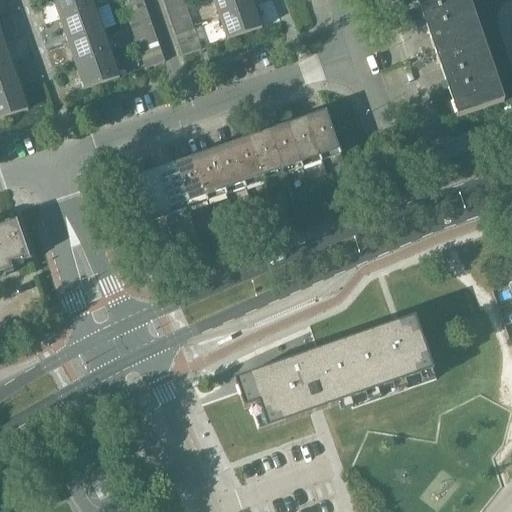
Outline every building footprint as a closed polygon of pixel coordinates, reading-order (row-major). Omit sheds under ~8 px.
[(53,0),(61,22),(95,10),(91,0),(53,0)] [(137,1),(134,0),(121,0),(124,8),(132,12),(137,1)] [(162,0),(166,12),(170,11),(174,0),(162,0)] [(254,6),(252,0),(213,0),(219,18),(254,6)] [(415,0),(424,24),(435,55),(482,39),(468,0),(415,0)] [(132,12),(146,19),(149,18),(145,5),(137,1),(132,12)] [(254,6),(219,18),(227,41),(262,29),(254,6)] [(61,22),(69,45),(103,33),(95,10),(61,22)] [(195,34),(191,21),(188,22),(181,37),(192,42),(195,34)] [(111,55),(103,33),(69,45),(77,67),(111,55)] [(182,57),(185,56),(192,42),(181,37),(178,44),(182,57)] [(153,46),(139,39),(136,40),(140,53),(147,57),(153,46)] [(435,55),(446,87),(457,119),(504,103),(482,39),(435,55)] [(0,68),(12,64),(4,42),(0,43),(0,68)] [(153,46),(147,57),(162,64),(165,63),(160,50),(153,46)] [(77,67),(85,91),(120,79),(111,55),(77,67)] [(12,64),(0,68),(0,94),(20,87),(12,64)] [(0,94),(0,120),(28,111),(20,87),(0,94)] [(306,120),(321,163),(341,156),(326,113),(306,120)] [(321,163),(306,120),(287,126),(302,170),(321,163)] [(302,170),(287,126),(268,133),(284,176),(302,170)] [(284,176),(268,133),(249,139),(265,183),(284,176)] [(265,183),(249,139),(230,146),(246,190),(265,183)] [(246,190),(230,146),(211,153),(227,196),(246,190)] [(227,196),(211,153),(193,159),(208,203),(227,196)] [(208,203),(193,159),(174,166),(189,210),(208,203)] [(155,172),(170,216),(189,210),(174,166),(155,172)] [(150,223),(170,216),(155,172),(135,179),(150,223)] [(329,184),(317,188),(321,199),(333,195),(329,184)] [(309,188),(297,192),(302,206),(314,202),(309,188)] [(0,277),(13,273),(11,267),(32,260),(18,221),(0,227),(0,277)] [(402,331),(389,336),(361,345),(334,355),(312,362),(310,356),(309,356),(289,363),(277,367),(243,379),(247,390),(246,390),(247,393),(251,405),(249,406),(250,409),(259,434),(268,431),(310,416),(324,411),(331,409),(338,406),(349,402),(350,402),(351,402),(365,397),(378,392),(392,387),(405,383),(420,378),(432,373),(434,373),(420,334),(415,319),(401,323),(400,324),(402,331)] [(405,443),(425,442),(424,419),(404,420),(405,443)]
